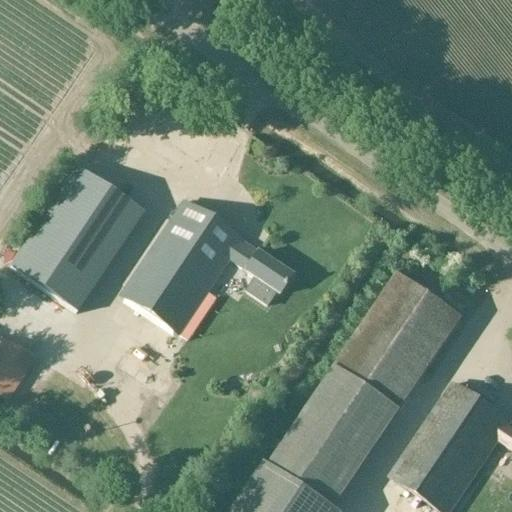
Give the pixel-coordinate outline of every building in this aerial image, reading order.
[(82,322),(143,209),(103,188),(42,301),(82,322)] [(177,338),(206,295),(228,262),(244,273),(244,274),(278,297),(291,278),(257,255),(254,258),(238,247),(240,243),(183,205),(119,299),(177,338)] [(407,264),(413,255),(408,251),(402,261),(407,264)] [(395,281),(335,371),(399,414),(459,323),(395,281)] [(0,400),(7,405),(35,363),(0,340),(0,339),(0,400)] [(335,371),(268,471),(328,511),(333,511),(399,414),(335,371)] [(511,432),(507,429),(510,425),(452,387),(389,481),(435,511),(452,511),(498,444),(511,453),(511,432)] [(328,511),(268,471),(240,511),(328,511)]
